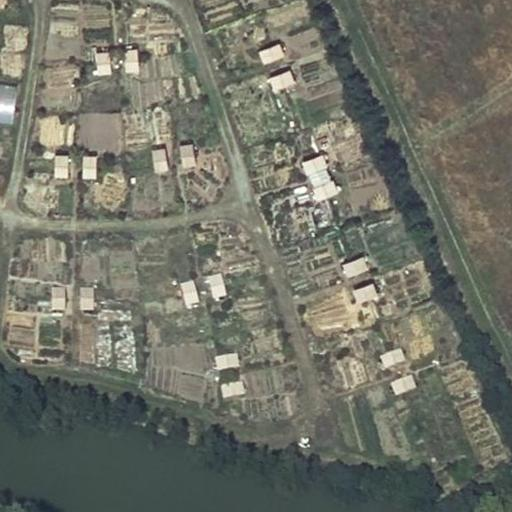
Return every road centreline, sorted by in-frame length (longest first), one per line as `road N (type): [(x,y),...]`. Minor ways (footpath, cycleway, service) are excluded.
road 1 (track): [(179,0),(309,373),(320,448)]
road 2 (track): [(41,0),(0,285)]
road 3 (track): [(246,207),(136,226),(0,217)]
